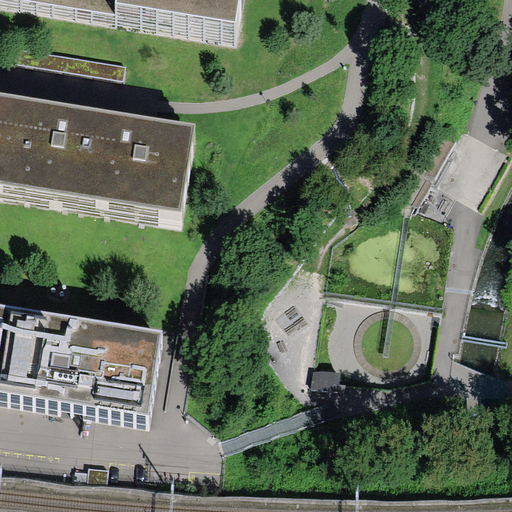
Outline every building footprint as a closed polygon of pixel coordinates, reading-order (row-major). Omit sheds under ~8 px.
[(0,0),(0,13),(239,51),(246,0),(0,0)] [(10,72),(123,87),(125,71),(76,63),(12,54),(10,72)] [(0,106),(0,199),(176,227),(191,136),(145,129),(64,117),(0,106)] [(160,343),(0,317),(0,407),(88,422),(146,431),(160,343)] [(342,391),(343,376),(317,373),(315,388),(342,391)]
